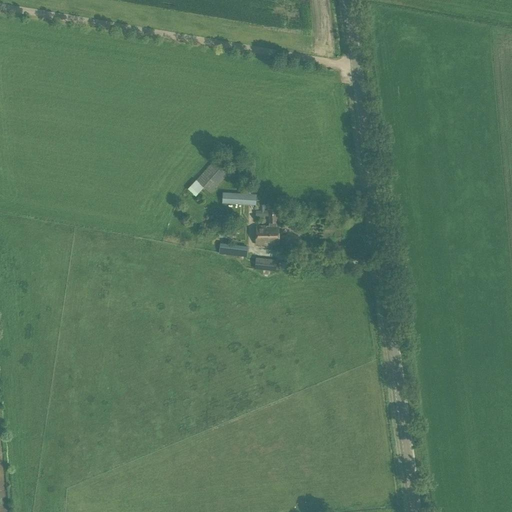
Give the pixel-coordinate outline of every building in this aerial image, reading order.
[(195,180),(210,193),(234,168),(218,154),(195,180)] [(254,160),(246,156),(239,170),(248,174),(254,160)] [(251,188),(240,187),(240,193),(222,192),(222,202),(256,204),(257,194),(250,194),(251,188)] [(269,216),(269,225),(255,225),(256,244),(279,244),(279,226),(276,226),(276,209),(269,209),(269,210),(264,210),(264,204),(260,204),(260,210),(256,210),(256,216),(269,216)] [(220,244),(219,253),(247,256),(247,247),(220,244)] [(276,260),(256,257),(255,268),(275,270),(276,260)]
